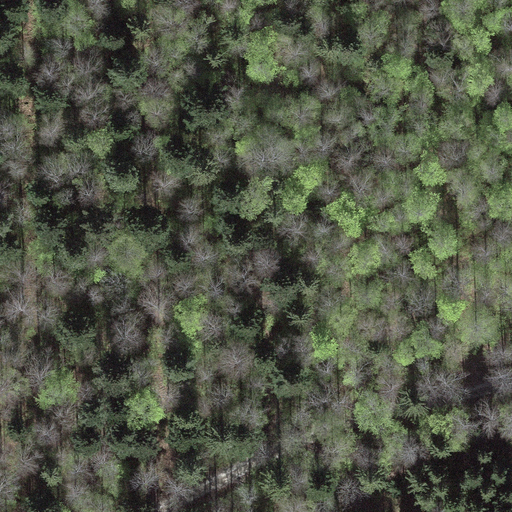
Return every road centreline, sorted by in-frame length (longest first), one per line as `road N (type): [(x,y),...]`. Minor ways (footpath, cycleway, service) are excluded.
road 1 (track): [(156,511),(324,430),(511,381)]
road 2 (track): [(319,511),(427,452),(511,427)]
